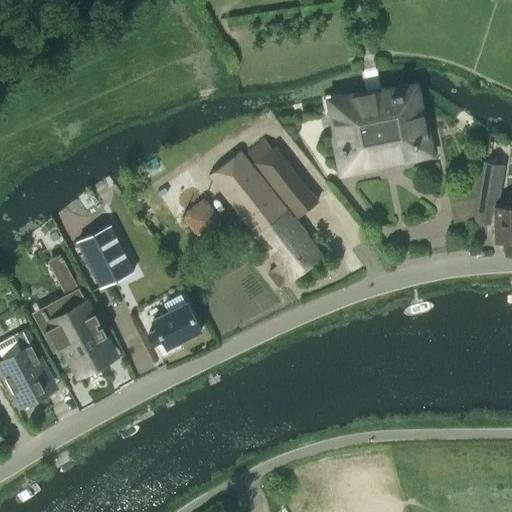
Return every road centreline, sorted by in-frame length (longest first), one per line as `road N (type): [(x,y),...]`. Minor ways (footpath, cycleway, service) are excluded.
road 1 (residential): [(0,474),(282,321),(378,280),(511,261)]
road 2 (unclassified): [(185,511),(278,461),(347,440),(511,434)]
